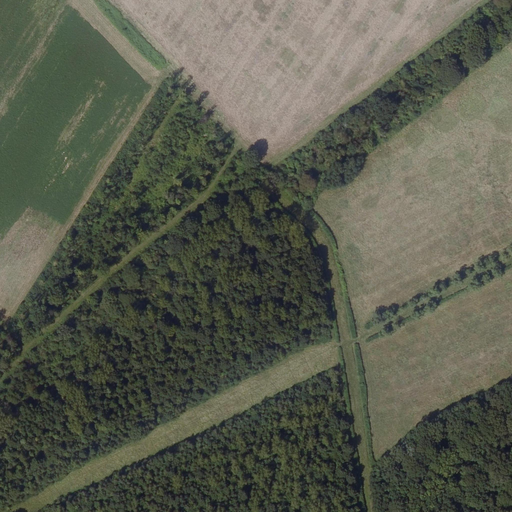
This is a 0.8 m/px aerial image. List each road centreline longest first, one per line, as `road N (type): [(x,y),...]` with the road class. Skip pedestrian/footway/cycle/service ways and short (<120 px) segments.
road 1 (track): [(511,259),(23,511)]
road 2 (track): [(372,511),(336,277),(309,222),(265,180)]
